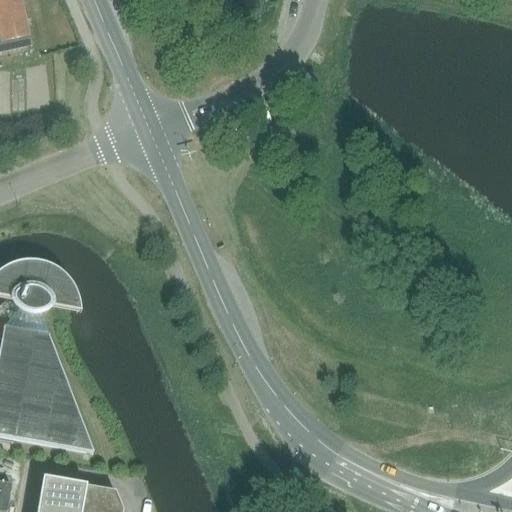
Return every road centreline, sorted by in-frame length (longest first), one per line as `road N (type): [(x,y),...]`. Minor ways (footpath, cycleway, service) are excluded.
road 1 (tertiary): [(468,511),(356,472),(288,414),(242,344),(149,129)]
road 2 (unclassified): [(149,129),(265,82),(306,35),(317,0)]
road 3 (unclassified): [(0,191),(149,129)]
road 4 (tertiary): [(149,129),(93,0)]
